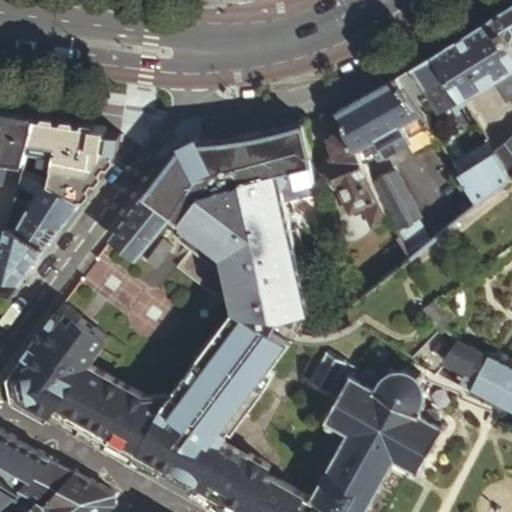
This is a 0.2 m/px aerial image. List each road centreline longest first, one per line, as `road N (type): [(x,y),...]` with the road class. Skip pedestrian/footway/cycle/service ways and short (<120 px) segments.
road 1 (residential): [(0,352),(211,50)]
road 2 (primary): [(0,23),(211,50)]
road 3 (primary): [(211,50),(285,42),(381,0)]
road 4 (residential): [(153,492),(0,406)]
